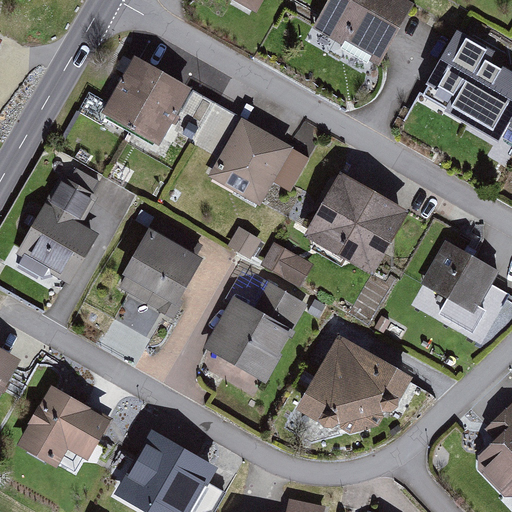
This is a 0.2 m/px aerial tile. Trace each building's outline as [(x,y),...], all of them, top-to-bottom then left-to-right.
[(266,0),(237,0),(259,13),(266,0)] [(415,4),(407,0),(330,0),(313,30),(379,67),(415,4)] [(494,51),(458,31),(422,95),(501,139),(511,119),(511,72),(489,60),(494,51)] [(196,98),(138,63),(106,115),(164,150),(196,98)] [(298,155),(244,124),(213,178),(267,209),(298,155)] [(414,219),(345,177),(308,238),(377,280),(414,219)] [(66,180),(21,257),(74,288),(103,239),(87,229),(103,202),(66,180)] [(239,230),(230,252),(253,262),(263,240),(239,230)] [(205,262),(148,231),(119,285),(176,316),(205,262)] [(504,275),(450,244),(424,287),(478,319),(504,275)] [(304,292),(317,267),(277,247),(264,271),(304,292)] [(295,332),(233,297),(204,348),(267,383),(295,332)] [(418,385),(343,340),(301,414),(338,433),(391,419),(418,385)] [(0,408),(25,368),(0,352),(0,408)] [(117,425),(56,391),(21,452),(58,473),(70,452),(93,466),(117,425)] [(511,429),(477,466),(511,499),(511,429)] [(197,511),(220,472),(158,437),(123,498),(148,511),(197,511)]
